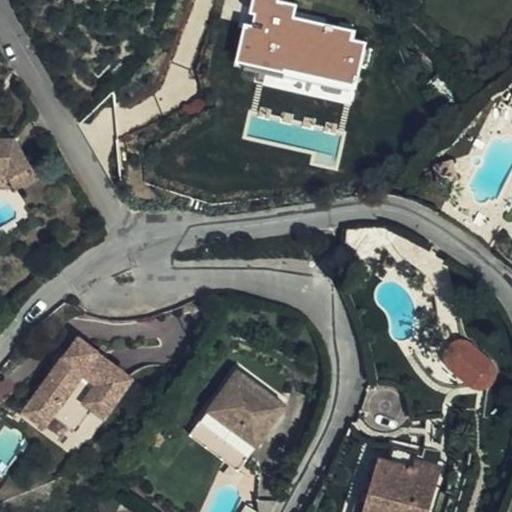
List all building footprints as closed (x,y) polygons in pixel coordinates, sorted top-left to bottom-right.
[(270,29),(263,60),(351,80),(358,49),(350,48),(354,28),(323,21),(323,24),(319,23),(322,7),(290,0),(255,0),(250,25),(270,29)] [(242,55),(263,60),(270,29),(250,25),(242,55)] [(0,169),(11,169),(12,176),(18,185),(39,173),(16,133),(0,133),(0,169)] [(357,261),(342,246),(328,261),(343,274),(357,261)] [(439,364),(488,391),(505,361),(456,333),(439,364)] [(59,359),(31,398),(49,410),(74,427),(93,403),(102,410),(128,374),(93,350),(94,348),(76,336),(64,352),(67,355),(62,362),(59,359)] [(237,367),(197,424),(247,459),(287,402),(237,367)] [(382,419),(412,417),(410,385),(379,387),(382,419)] [(49,410),(31,398),(25,407),(42,419),(49,410)] [(247,459),(197,424),(190,433),(241,469),(247,459)] [(396,447),(395,452),(392,463),(380,461),(366,511),(409,511),(422,471),(420,470),(423,455),(396,447)]
